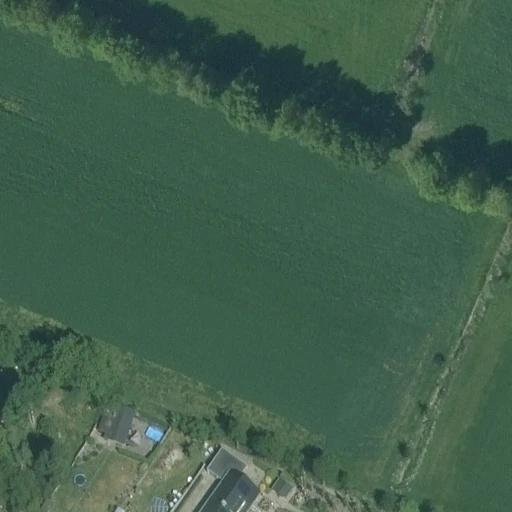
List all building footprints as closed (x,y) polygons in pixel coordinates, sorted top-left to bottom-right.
[(15,407),(1,427),(2,428),(9,433),(23,413),(17,409),(15,407)] [(132,426),(136,416),(117,409),(113,419),(105,444),(124,450),(132,426)] [(223,452),(207,473),(226,487),(208,511),(247,511),(256,500),(237,486),(248,470),(223,452)] [(293,493),(279,482),(271,492),(285,503),(293,493)] [(49,499),(45,506),(52,510),(56,504),(49,499)]
